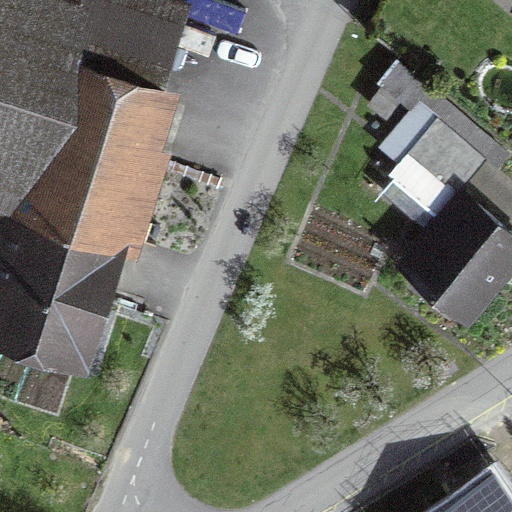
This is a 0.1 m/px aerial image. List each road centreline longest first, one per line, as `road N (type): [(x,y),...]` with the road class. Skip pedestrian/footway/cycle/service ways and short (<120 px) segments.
road 1 (residential): [(128,511),(153,422),(330,0)]
road 2 (tertiary): [(291,511),(488,392)]
